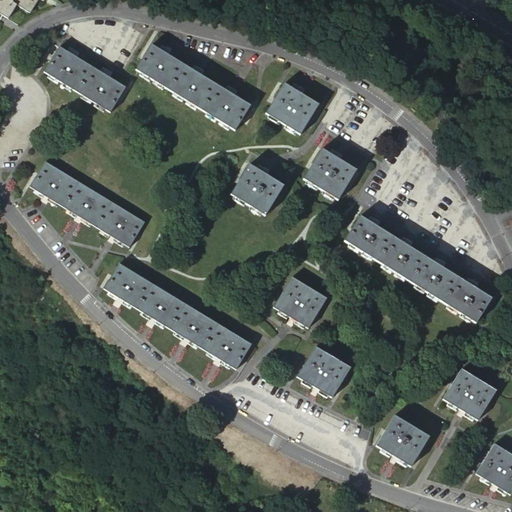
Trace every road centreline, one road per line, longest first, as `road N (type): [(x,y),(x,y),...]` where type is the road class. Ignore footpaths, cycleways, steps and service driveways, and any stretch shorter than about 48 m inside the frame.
road 1 (residential): [(511,267),(478,202),(423,135),(316,62),(106,8),(31,27),(0,62)]
road 2 (residential): [(0,197),(125,338),(207,401),(355,478),(459,511)]
